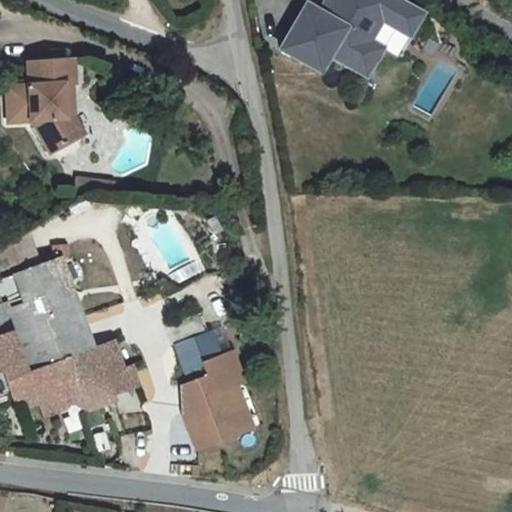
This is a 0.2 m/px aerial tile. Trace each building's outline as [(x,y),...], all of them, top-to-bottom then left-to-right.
[(373,38),(383,16),(350,0),(315,0),(307,16),(316,21),(309,34),(301,30),(287,23),(265,69),(306,89),(314,71),(343,86),(357,58),(352,55),(363,33),(373,38)] [(316,21),(307,16),(301,30),(309,34),(316,21)] [(383,16),(373,38),(391,47),(402,25),(383,16)] [(357,58),(343,86),(351,89),(365,61),(357,58)] [(78,86),(76,63),(30,68),(32,92),(10,94),(13,129),(36,127),(41,127),(55,157),(83,142),(71,118),(69,87),(78,86)] [(94,172),(85,206),(112,189),(124,191),(126,180),(94,172)] [(105,355),(70,267),(5,293),(14,316),(0,321),(0,388),(13,384),(27,415),(38,411),(41,417),(50,414),(56,428),(92,413),(96,422),(126,411),(123,404),(154,391),(147,370),(139,375),(128,348),(105,355)] [(180,329),(205,387),(223,379),(217,365),(235,358),(224,332),(218,335),(210,316),(180,329)] [(204,406),(207,405),(209,410),(206,412),(200,415),(216,451),(269,428),(250,386),(258,382),(245,354),(235,358),(217,365),(223,379),(205,387),(197,390),(204,406)] [(269,428),(278,424),(259,382),(258,382),(250,386),(269,428)]
